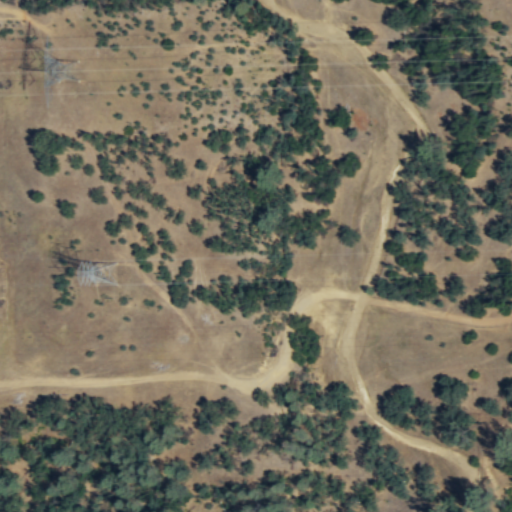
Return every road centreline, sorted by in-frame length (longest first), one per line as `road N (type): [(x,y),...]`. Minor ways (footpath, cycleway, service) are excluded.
road 1 (track): [(511,317),(481,320),(339,293),(302,303),(285,353),(261,383),(188,374),(0,384)]
road 2 (track): [(169,375),(194,349),(196,328),(139,269),(120,205),(66,101),(71,81),(60,45),(39,22),(0,9)]
